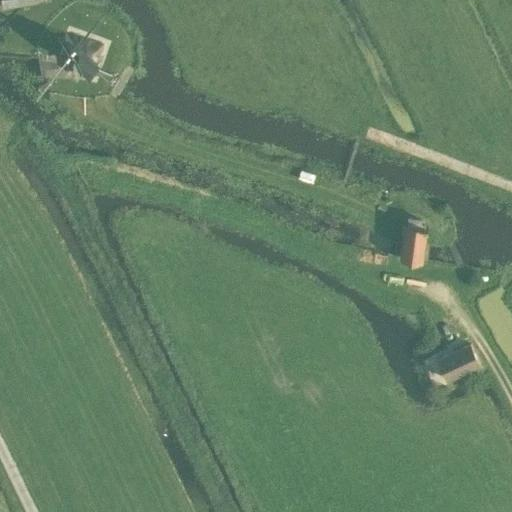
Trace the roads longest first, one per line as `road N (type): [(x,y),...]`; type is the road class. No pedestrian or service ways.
road 1 (track): [(396,283),(437,294),(511,394)]
road 2 (track): [(511,183),(363,128)]
